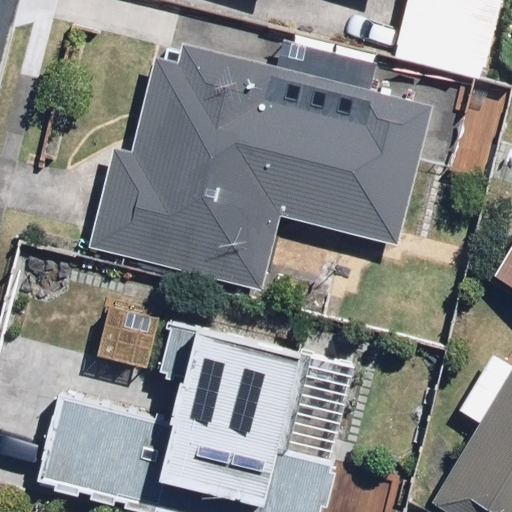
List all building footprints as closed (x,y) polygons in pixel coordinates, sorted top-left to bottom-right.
[(509,0),(403,0),(389,59),(489,84),(509,0)] [(278,63),(145,33),(97,245),(267,284),(282,216),(411,245),(442,109),(375,94),(382,63),(283,41),(278,63)] [(504,105),(462,96),(448,164),(490,173),(504,105)] [(351,250),(299,234),(283,285),(335,301),(351,250)] [(511,253),(500,275),(511,282),(511,253)] [(66,450),(57,488),(156,511),(333,511),(370,361),(201,320),(189,372),(28,333),(4,435),(66,450)] [(483,422),(433,500),(451,511),(511,511),(511,334),(509,332),(461,408),(483,422)]
